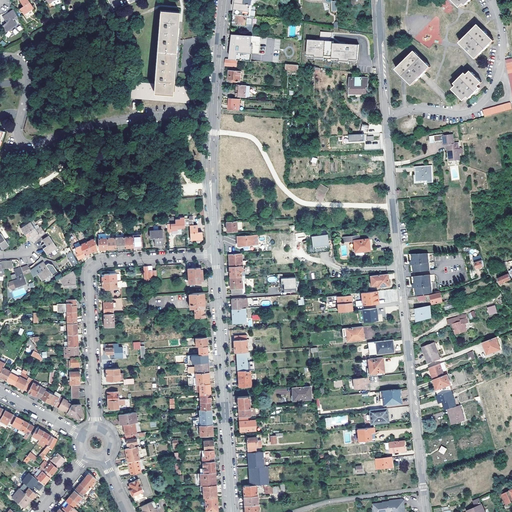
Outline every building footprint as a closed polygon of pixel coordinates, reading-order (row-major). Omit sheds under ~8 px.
[(33,8),(28,0),(18,0),(23,6),(19,8),(23,14),(33,8)] [(134,0),(108,0),(113,10),(134,0)] [(236,0),(235,14),(251,15),(252,10),(252,5),(254,5),(255,1),(254,0),(236,0)] [(447,0),(441,3),(446,13),(452,10),(447,0)] [(13,9),(8,12),(2,16),(6,22),(2,24),(6,30),(16,24),(13,19),(16,16),(13,9)] [(160,11),(154,83),(154,90),(173,91),(179,13),(160,11)] [(252,20),(253,15),(251,15),(235,14),(234,24),(252,26),(252,24),(250,23),(251,20),(252,20)] [(485,31),(478,25),(460,43),(476,58),(494,40),(485,31)] [(239,34),(233,34),(232,51),(251,53),(253,35),(246,35),(242,34),(239,34)] [(326,59),(326,57),(333,58),(334,44),(335,41),(327,40),(316,40),(308,39),(307,56),(314,56),(314,58),(326,59)] [(358,64),(359,64),(360,46),(352,45),(341,45),(334,44),(333,58),(332,62),(339,62),(339,64),(352,64),(352,63),(358,64)] [(251,60),(251,53),(232,51),(231,59),(239,59),(251,60)] [(431,67),(414,51),(397,68),(413,84),(423,74),(431,67)] [(241,81),(242,70),(230,69),(230,80),(241,81)] [(482,82),(471,71),(467,74),(465,73),(455,83),(457,85),(453,89),(464,100),(468,96),(470,98),(475,93),(480,88),(478,86),(482,82)] [(368,92),(368,77),(350,77),(351,92),(356,92),(368,92)] [(131,93),(131,96),(189,100),(190,86),(175,85),(175,92),(173,91),(173,93),(154,92),(154,90),(154,83),(132,82),(131,93)] [(237,95),(247,96),(247,97),(253,98),(254,85),(238,84),(237,95)] [(231,98),(230,109),(240,110),(241,98),(231,98)] [(511,109),(510,102),(483,110),(484,117),(511,109)] [(366,145),(374,145),(373,133),(365,134),(365,141),(366,145)] [(437,144),(445,144),(445,147),(449,147),(450,163),(448,163),(448,168),(461,166),(460,157),(463,156),(462,152),(459,152),(459,151),(460,151),(459,145),(455,146),(455,147),(454,137),(445,138),(437,139),(437,144)] [(432,165),(415,166),(417,183),(433,182),(432,165)] [(316,190),(325,196),(329,188),(321,183),(316,190)] [(185,218),(186,225),(190,225),(190,239),(202,239),(202,232),(198,232),(197,224),(193,225),(192,216),(188,216),(188,218),(185,218)] [(178,223),(177,223),(168,224),(168,231),(172,231),(172,229),(180,229),(179,227),(185,227),(186,227),(186,225),(185,218),(185,217),(181,217),(181,218),(178,219),(178,223)] [(236,221),(226,221),(227,231),(237,230),(236,221)] [(32,245),(33,245),(44,234),(40,228),(35,232),(29,224),(19,231),(24,237),(25,236),(32,245)] [(163,244),(162,230),(151,230),(151,238),(155,238),(156,245),(163,244)] [(133,235),(133,232),(129,232),(130,236),(124,236),(125,247),(134,246),(133,235)] [(116,248),(115,237),(110,237),(110,233),(106,233),(107,236),(107,238),(107,248),(116,248)] [(0,247),(2,250),(8,246),(0,234),(0,247)] [(257,244),(256,234),(237,236),(238,245),(257,244)] [(141,235),(133,235),(134,246),(142,246),(141,235)] [(312,238),(327,236),(327,235),(306,237),(309,255),(329,252),(329,249),(313,250),(312,238)] [(359,239),(359,235),(344,236),(345,241),(353,240),(355,255),(364,254),(364,250),(370,249),(368,238),(359,239)] [(42,250),(46,256),(56,249),(48,236),(42,240),(46,247),(42,250)] [(124,236),(115,237),(116,248),(125,247),(124,236)] [(327,236),(312,238),(313,250),(329,249),(327,236)] [(95,238),(87,242),(89,245),(88,246),(91,251),(97,248),(95,238)] [(107,248),(107,238),(99,238),(100,249),(107,248)] [(80,245),(84,254),(91,251),(88,246),(89,245),(87,242),(80,245)] [(85,255),(84,254),(80,245),(79,245),(80,246),(75,248),(77,252),(75,253),(78,258),(85,255)] [(66,255),(73,266),(78,263),(71,252),(66,255)] [(242,261),(242,253),(229,254),(229,266),(243,265),(247,265),(247,261),(244,261),(242,261)] [(428,253),(412,254),(413,261),(412,261),(412,263),(412,265),(413,265),(414,272),(430,270),(428,253)] [(483,261),(475,263),(476,269),(480,267),(481,269),(482,269),(482,267),(484,266),(483,261)] [(36,275),(41,282),(51,275),(52,276),(57,273),(52,266),(48,264),(45,266),(43,262),(36,267),(30,271),(33,278),(36,275)] [(501,264),(492,268),(495,275),(504,271),(501,264)] [(153,278),(152,270),(152,265),(144,266),(145,280),(153,280),(153,278)] [(243,271),(243,265),(229,266),(230,276),(242,276),(241,271),(243,271)] [(188,268),(188,275),(202,274),(202,267),(188,268)] [(16,280),(15,281),(7,283),(8,289),(10,290),(21,287),(21,286),(26,284),(23,276),(29,273),(28,268),(14,273),(16,278),(16,280)] [(65,288),(75,288),(75,275),(72,271),(59,279),(65,288)] [(388,285),(387,273),(370,275),(372,287),(388,285)] [(202,274),(188,275),(189,283),(201,282),(200,280),(202,280),(202,274)] [(499,281),(500,283),(500,284),(511,279),(509,274),(498,279),(499,281)] [(431,275),(414,277),(415,284),(414,284),(415,286),(415,288),(416,288),(417,295),(431,293),(433,293),(431,275)] [(246,291),(244,276),(242,276),(230,276),(231,294),(243,294),(246,291)] [(295,277),(278,278),(279,288),(279,289),(291,289),(291,291),(296,291),(295,277)] [(121,287),(121,280),(116,280),(102,281),(103,286),(105,286),(105,288),(121,287)] [(204,292),(189,293),(190,308),(194,308),(203,307),(205,307),(204,292)] [(440,292),(431,295),(433,304),(443,301),(440,292)] [(362,294),(363,307),(379,306),(378,296),(378,293),(362,294)] [(156,310),(155,295),(154,295),(148,295),(149,311),(156,310)] [(352,304),(352,296),(335,298),(335,304),(338,303),(338,305),(352,304)] [(232,298),(232,308),(242,308),(242,298),(232,298)] [(460,304),(458,298),(447,301),(446,302),(441,303),(441,306),(444,305),(445,305),(445,306),(446,309),(460,304)] [(67,311),(77,311),(76,299),(67,299),(67,311)] [(104,302),(105,313),(114,313),(114,307),(113,301),(104,302)] [(489,315),(497,313),(495,305),(487,307),(489,315)] [(418,310),(419,322),(426,321),(433,318),(431,306),(417,308),(418,310)] [(203,307),(194,308),(195,320),(205,319),(205,311),(203,311),(203,307)] [(246,313),(246,308),(242,308),(232,308),(233,323),(245,322),(245,313),(246,313)] [(376,312),(376,309),(363,310),(364,320),(376,319),(375,312),(376,312)] [(77,311),(67,311),(68,322),(72,322),(77,321),(76,316),(77,316),(77,311)] [(105,327),(114,325),(114,313),(105,313),(105,327)] [(454,320),(449,321),(450,325),(454,324),(456,334),(469,330),(466,323),(470,322),(468,317),(454,321),(454,320)] [(77,321),(72,322),(72,323),(68,323),(69,335),(77,334),(78,334),(77,321)] [(360,326),(343,328),(344,335),(347,335),(348,340),(363,338),(362,333),(364,333),(363,325),(360,326)] [(77,334),(69,335),(69,346),(78,346),(78,339),(77,334)] [(246,351),(248,351),(247,335),(234,335),(235,352),(237,352),(246,351)] [(195,337),(196,346),(198,346),(207,345),(207,336),(195,337)] [(500,347),(497,337),(483,342),(488,354),(497,350),(496,348),(500,347)] [(392,351),(391,339),(367,342),(368,354),(381,353),(381,352),(392,351)] [(434,342),(422,347),(428,364),(440,359),(434,342)] [(106,354),(114,353),(114,357),(123,357),(123,346),(119,346),(119,343),(106,344),(106,354)] [(208,353),(207,345),(198,346),(198,350),(196,351),(197,354),(208,353)] [(78,346),(69,346),(69,350),(70,357),(78,357),(78,352),(79,352),(78,346)] [(39,353),(33,350),(31,355),(41,360),(42,358),(39,353)] [(246,364),(246,351),(237,352),(238,370),(250,370),(250,364),(246,364)] [(79,357),(78,357),(70,357),(70,359),(69,359),(69,365),(67,365),(67,369),(70,369),(70,366),(79,366),(79,357)] [(383,371),(382,357),(367,358),(369,373),(383,371)] [(193,372),(209,371),(208,367),(208,361),(195,362),(195,365),(188,366),(188,373),(193,372)] [(434,379),(447,374),(448,374),(444,362),(429,368),(434,379)] [(0,376),(6,380),(11,371),(3,367),(0,372),(0,376)] [(107,380),(120,379),(120,378),(119,368),(106,368),(107,380)] [(15,384),(20,376),(20,375),(12,370),(11,371),(6,380),(15,384)] [(251,386),(250,370),(238,370),(239,386),(251,386)] [(72,384),(78,384),(80,384),(79,371),(70,371),(71,384),(72,384)] [(209,371),(193,372),(194,384),(197,384),(209,383),(209,380),(209,371)] [(447,374),(434,379),(436,386),(434,386),(438,395),(451,391),(449,385),(451,384),(447,374)] [(20,376),(15,384),(26,390),(31,382),(20,376)] [(366,390),(366,383),(365,381),(368,380),(367,377),(352,378),(353,391),(366,390)] [(38,385),(40,383),(34,380),(28,391),(41,398),(46,390),(38,385)] [(200,390),(200,394),(210,393),(209,383),(197,384),(197,390),(200,390)] [(310,399),(310,386),(292,387),(293,400),(310,399)] [(400,388),(383,390),(384,403),(401,402),(400,395),(400,388)] [(55,406),(59,397),(46,390),(42,399),(55,406)] [(108,399),(118,399),(118,391),(107,391),(108,399)] [(457,406),(452,391),(451,391),(438,395),(440,403),(443,402),(444,406),(446,410),(448,409),(457,406)] [(210,393),(200,394),(201,401),(211,401),(210,393)] [(68,411),(72,404),(72,403),(67,400),(68,399),(60,395),(59,397),(55,406),(58,408),(59,406),(62,408),(63,410),(65,409),(68,411)] [(249,395),(238,396),(238,402),(239,408),(250,407),(249,395)] [(438,395),(436,396),(440,407),(444,406),(443,402),(440,403),(438,395)] [(118,399),(108,399),(108,408),(118,408),(118,404),(126,404),(125,402),(125,398),(118,399)] [(211,401),(201,401),(201,409),(211,409),(211,401)] [(72,404),(68,411),(67,413),(77,418),(81,416),(81,404),(72,404)] [(454,424),(459,422),(465,420),(460,405),(457,406),(448,409),(450,415),(451,414),(454,424)] [(255,408),(250,408),(250,407),(239,408),(239,416),(251,415),(256,415),(255,408)] [(388,421),(387,407),(368,409),(369,420),(373,419),(373,423),(388,421)] [(201,409),(200,409),(200,419),(193,419),(193,426),(200,425),(212,424),(211,409),(201,409)] [(9,424),(14,415),(5,410),(0,419),(0,422),(5,425),(7,422),(9,424)] [(451,414),(450,415),(453,426),(460,423),(459,422),(454,424),(451,414)] [(20,429),(24,421),(19,419),(19,418),(14,415),(9,424),(20,429)] [(136,422),(135,415),(122,417),(119,418),(120,424),(123,424),(134,422),(136,422)] [(251,415),(239,416),(240,431),(255,430),(255,420),(251,420),(251,415)] [(326,426),(348,425),(348,416),(325,417),(326,426)] [(24,421),(20,429),(19,430),(24,432),(23,435),(27,438),(34,426),(24,421)] [(134,422),(123,424),(125,435),(135,433),(137,433),(134,422)] [(213,434),(212,424),(200,425),(200,426),(200,431),(200,435),(213,434)] [(366,427),(357,428),(359,442),(375,440),(374,426),(366,427)] [(39,439),(44,431),(38,428),(38,429),(36,428),(32,436),(39,439)] [(44,431),(39,439),(49,445),(54,437),(49,434),(44,431)] [(135,433),(125,435),(127,445),(129,444),(130,447),(134,446),(134,443),(137,443),(136,437),(135,433)] [(54,437),(49,445),(46,446),(50,448),(52,449),(57,439),(54,437)] [(257,437),(247,437),(248,446),(245,446),(245,450),(248,449),(248,450),(256,450),(256,447),(262,447),(261,440),(258,440),(257,437)] [(204,441),(204,450),(214,449),(213,440),(204,441)] [(406,450),(405,440),(385,443),(386,452),(406,450)] [(138,450),(139,450),(139,447),(138,445),(134,446),(130,447),(126,448),(129,461),(130,461),(137,459),(140,459),(138,450)] [(441,446),(438,451),(444,455),(447,449),(441,446)] [(205,455),(206,461),(214,460),(214,449),(204,450),(205,455)] [(266,451),(248,452),(250,467),(267,466),(266,451)] [(31,459),(34,461),(37,457),(31,452),(23,461),(27,464),(31,459)] [(56,453),(52,459),(59,465),(65,458),(58,452),(56,453)] [(393,466),(392,457),(386,457),(377,458),(378,468),(393,466)] [(59,465),(52,459),(44,468),(51,474),(59,465)] [(137,459),(130,461),(131,463),(129,464),(131,473),(141,471),(140,461),(138,462),(137,459)] [(215,472),(214,460),(206,461),(203,461),(203,472),(215,472)] [(51,474),(44,468),(41,466),(33,475),(43,484),(51,474)] [(267,466),(250,467),(251,484),(262,484),(265,483),(268,483),(267,466)] [(39,489),(43,484),(33,475),(29,472),(22,480),(24,482),(30,487),(33,484),(34,485),(39,489)] [(89,472),(84,477),(93,485),(95,482),(94,481),(96,478),(89,472)] [(203,485),(216,484),(215,472),(203,472),(198,473),(199,485),(200,485),(203,485)] [(93,485),(84,477),(75,489),(82,494),(90,486),(91,487),(93,485)] [(143,490),(138,479),(129,483),(132,488),(130,489),(133,495),(140,492),(143,490)] [(20,487),(31,496),(32,497),(37,492),(31,488),(30,487),(24,482),(20,487)] [(206,497),(217,496),(216,484),(203,485),(203,490),(200,491),(201,497),(206,497)] [(245,505),(258,504),(257,495),(256,486),(258,486),(258,487),(262,487),(262,484),(251,484),(244,485),(245,500),(245,505)] [(24,507),(29,501),(28,500),(31,496),(20,487),(19,486),(11,496),(24,507)] [(68,503),(73,507),(80,498),(81,499),(83,497),(74,490),(66,501),(68,503)] [(511,490),(502,496),(507,506),(511,503),(511,502),(511,501),(511,490)] [(140,492),(133,495),(136,501),(143,498),(140,492)] [(218,510),(217,496),(206,497),(207,511),(218,510)] [(484,511),(479,498),(473,500),(474,505),(470,507),(471,509),(468,510),(468,511),(484,511)] [(405,510),(404,505),(403,505),(402,499),(390,501),(390,503),(388,503),(388,502),(382,502),(383,504),(381,504),(381,503),(373,504),(373,508),(372,508),(373,511),(373,510),(373,511),(401,511),(401,510),(405,510)] [(141,506),(142,510),(143,511),(158,511),(159,511),(157,507),(153,507),(151,502),(141,506)] [(60,508),(64,511),(78,511),(73,507),(68,503),(65,507),(62,505),(60,508)]
